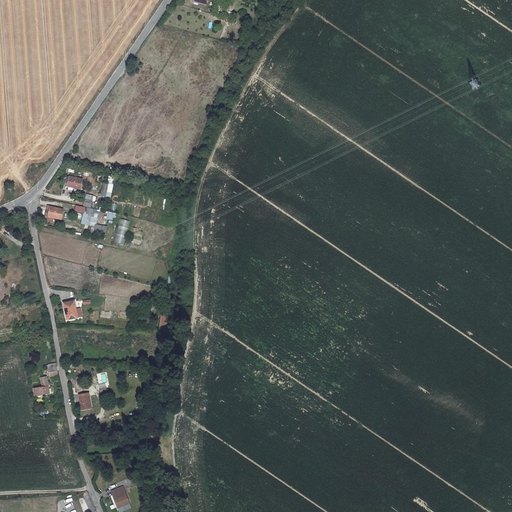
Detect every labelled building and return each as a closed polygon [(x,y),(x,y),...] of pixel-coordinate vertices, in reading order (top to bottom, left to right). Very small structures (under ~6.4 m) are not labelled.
[(81,178),(69,176),(66,186),(79,189),(81,178)] [(109,184),(102,182),(99,194),(106,196),(109,184)] [(60,219),(62,209),(49,206),(48,210),(46,210),(45,210),(44,215),(60,219)] [(92,209),(86,207),(83,224),(89,226),(92,209)] [(114,220),(115,213),(108,211),(107,219),(114,220)] [(119,218),(114,242),(124,244),(129,220),(119,218)] [(75,298),(64,301),(69,317),(79,315),(75,298)] [(59,371),(56,359),(49,361),(46,362),(47,368),(50,367),(51,372),(59,371)] [(38,383),(39,390),(55,387),(55,383),(52,384),(51,377),(50,378),(49,372),(45,372),(47,382),(38,383)] [(90,391),(80,393),(82,408),(92,406),(90,391)] [(124,485),(112,490),(118,506),(130,502),(124,485)] [(84,497),(79,498),(82,511),(88,511),(93,511),(88,491),(83,493),(84,497)] [(130,502),(118,506),(120,511),(132,506),(130,502)]
